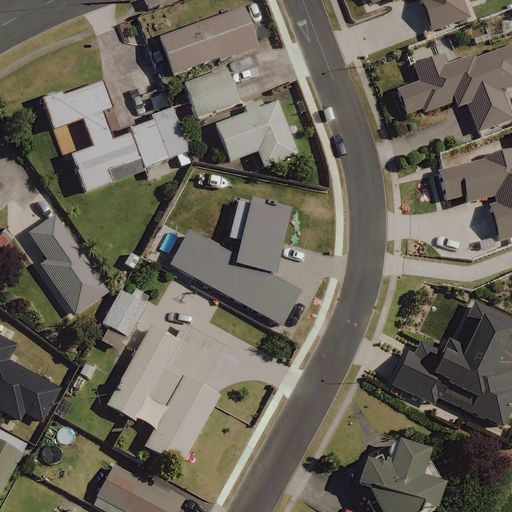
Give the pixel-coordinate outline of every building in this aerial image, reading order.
[(370,0),(373,7),(391,0),(392,0),(394,5),(408,0),(418,0),(430,34),(468,20),(460,0),(370,0)] [(243,11),(159,42),(173,79),(219,61),(219,64),(257,50),(243,11)] [(418,85),(398,92),(407,117),(422,111),(423,116),(454,104),(457,110),(467,107),(477,134),(511,122),(501,94),(511,89),(511,48),(475,63),(473,58),(448,67),(444,59),(413,70),(418,85)] [(226,71),(184,87),(197,121),(239,106),(226,71)] [(71,160),(84,196),(143,173),(129,137),(111,144),(100,116),(111,112),(101,86),(62,101),(61,97),(43,104),(54,132),(82,122),(94,151),(71,160)] [(277,106),(215,129),(229,165),(257,155),(263,172),(297,159),(277,106)] [(153,125),(131,134),(145,171),(187,155),(171,112),(151,119),(153,125)] [(485,160),(436,171),(443,201),(465,196),(467,203),(486,199),(496,241),(511,237),(511,150),(484,157),(485,160)] [(189,235),(170,269),(282,330),(301,296),(273,282),(290,212),(252,202),(237,261),(189,235)] [(107,296),(55,219),(28,236),(47,263),(39,268),(74,318),(107,296)] [(145,308),(120,294),(101,327),(126,341),(145,308)] [(406,353),(391,386),(460,418),(463,411),(500,428),(511,402),(511,388),(511,386),(511,366),(507,364),(511,353),(511,322),(472,303),(452,345),(446,342),(440,354),(418,344),(412,356),(406,353)] [(175,343),(150,329),(106,409),(134,424),(147,399),(166,410),(143,452),(180,471),(219,401),(202,392),(225,350),(183,327),(175,343)] [(0,413),(19,424),(23,416),(42,426),(60,392),(7,363),(14,348),(0,340),(0,413)] [(98,367),(87,361),(72,390),(83,396),(98,367)] [(363,460),(355,483),(368,487),(377,511),(414,511),(417,504),(430,509),(438,486),(416,479),(425,452),(395,443),(389,461),(377,456),(368,461),(363,460)] [(0,494),(20,458),(0,446),(0,494)] [(167,498),(113,468),(95,500),(117,511),(178,511),(183,503),(168,495),(167,498)]
